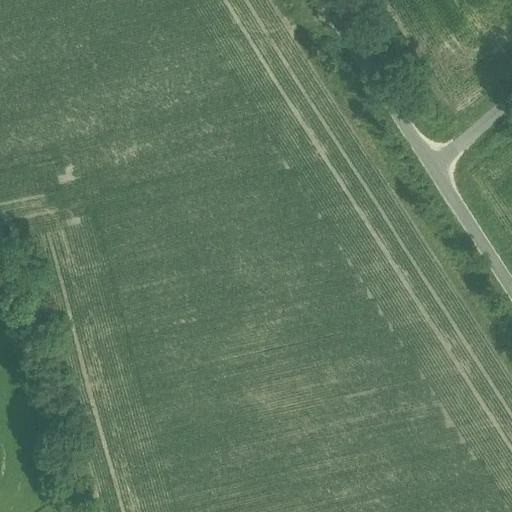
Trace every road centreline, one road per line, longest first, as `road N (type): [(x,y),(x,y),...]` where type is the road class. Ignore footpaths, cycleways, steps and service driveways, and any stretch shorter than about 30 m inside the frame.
road 1 (unclassified): [(319,0),(432,177)]
road 2 (unclassified): [(432,177),(511,297)]
